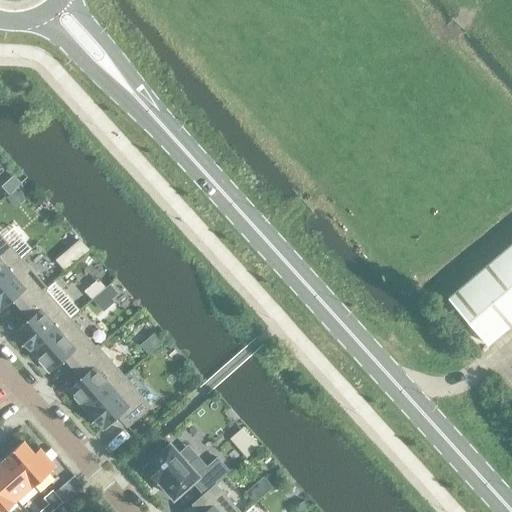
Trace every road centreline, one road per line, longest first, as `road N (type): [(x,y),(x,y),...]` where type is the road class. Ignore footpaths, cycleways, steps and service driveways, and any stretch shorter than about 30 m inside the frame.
road 1 (secondary): [(117,77),(510,511)]
road 2 (residential): [(125,511),(0,369)]
